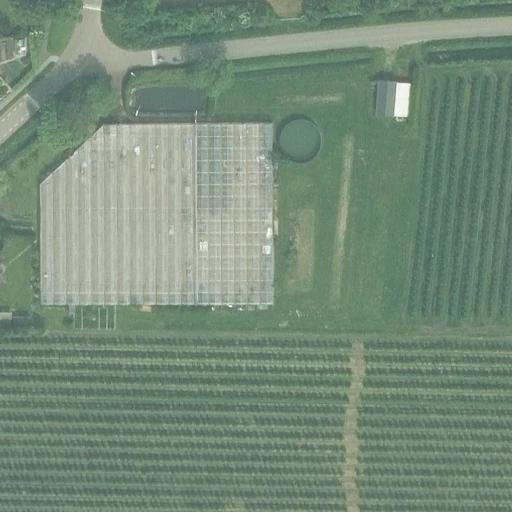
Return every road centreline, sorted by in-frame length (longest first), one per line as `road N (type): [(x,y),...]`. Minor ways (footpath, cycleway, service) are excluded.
road 1 (residential): [(511,26),(120,61),(92,57)]
road 2 (tertiary): [(0,138),(92,57)]
